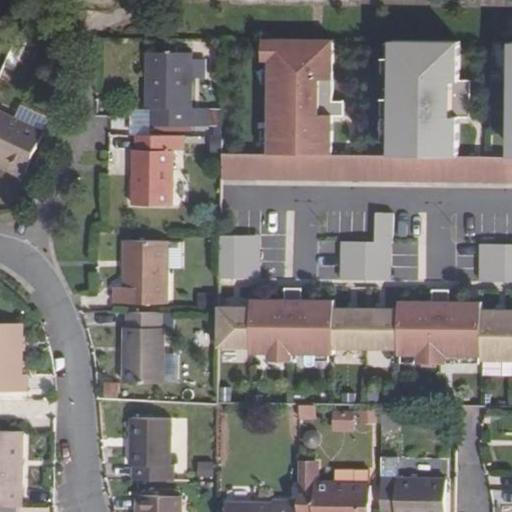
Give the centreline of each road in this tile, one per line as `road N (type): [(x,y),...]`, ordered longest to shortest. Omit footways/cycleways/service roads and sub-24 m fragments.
road 1 (residential): [(91,511),(70,354),(51,292),(20,258)]
road 2 (residential): [(89,129),(20,258)]
